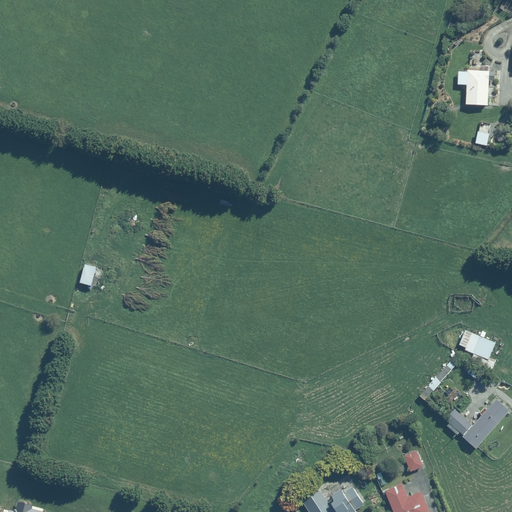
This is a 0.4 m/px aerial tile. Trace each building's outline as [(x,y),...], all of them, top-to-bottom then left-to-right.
[(490,73),(468,72),(466,107),(489,108),(490,73)] [(437,115),(429,113),(427,124),(435,125),(437,115)] [(480,145),(489,146),(490,134),(483,134),(482,139),(480,139),(480,145)] [(466,352),(475,356),(471,365),(492,373),(496,365),(490,362),(497,344),(466,331),(460,347),(467,350),(466,352)] [(458,367),(451,361),(419,396),(425,402),(458,367)] [(509,413),(496,402),(475,427),(455,410),(446,420),(450,424),(448,426),(459,435),(461,434),(478,449),(509,413)] [(417,452),(404,458),(411,472),(424,466),(417,452)] [(408,499),(402,484),(383,492),(388,504),(390,503),(393,511),(428,511),(421,493),(408,499)] [(309,511),(355,511),(354,509),(362,503),(351,486),(343,491),(341,488),(331,494),(333,498),(326,502),(319,490),(302,500),(309,511)]
